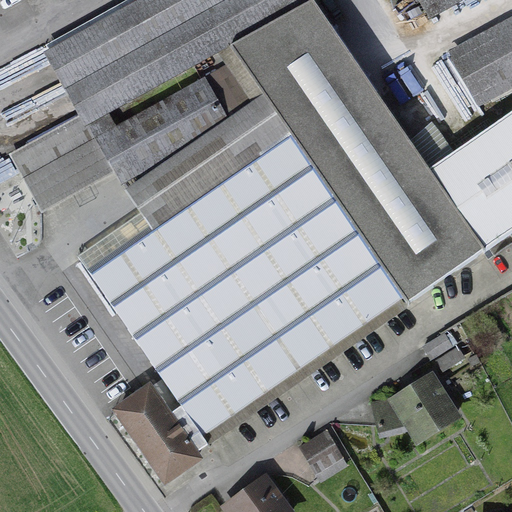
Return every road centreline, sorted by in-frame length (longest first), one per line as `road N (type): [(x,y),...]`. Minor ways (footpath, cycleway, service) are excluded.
road 1 (tertiary): [(0,318),(141,511)]
road 2 (unclassified): [(0,62),(104,0)]
